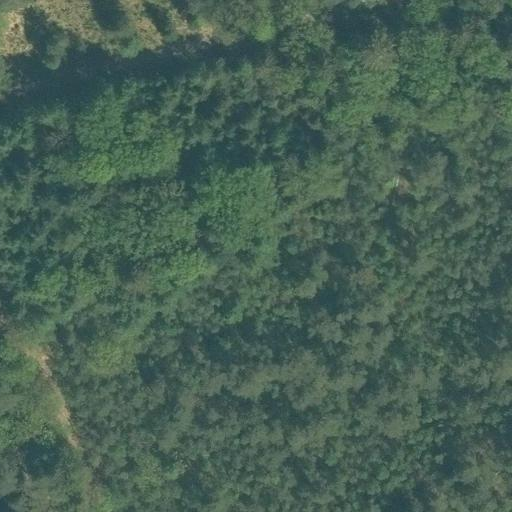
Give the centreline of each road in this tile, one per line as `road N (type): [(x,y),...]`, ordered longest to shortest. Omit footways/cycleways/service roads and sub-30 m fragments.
road 1 (track): [(371,0),(0,96)]
road 2 (track): [(109,511),(0,293)]
